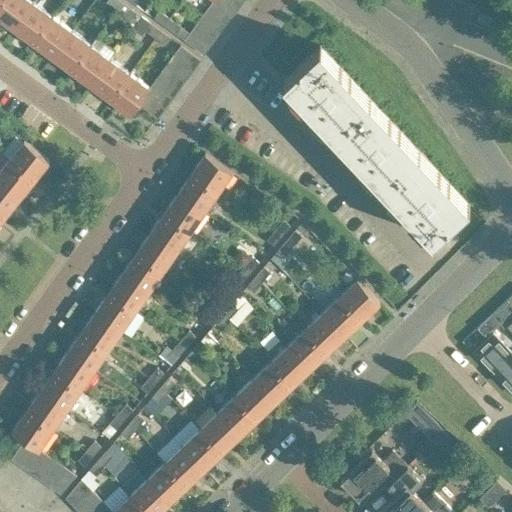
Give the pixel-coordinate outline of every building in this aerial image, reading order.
[(33,2),(30,0),(3,0),(0,5),(0,17),(14,28),(33,2)] [(234,13),(216,0),(213,0),(207,9),(226,23),(234,13)] [(237,0),(216,0),(234,13),(241,3),(237,0)] [(129,15),(134,8),(124,1),(119,8),(129,15)] [(53,17),(33,2),(14,28),(34,42),(53,17)] [(166,24),(171,17),(160,9),(155,16),(166,24)] [(226,23),(207,9),(199,19),(219,33),(226,23)] [(72,31),(53,17),(34,42),(53,56),(72,31)] [(181,24),(171,17),(166,24),(175,31),(181,24)] [(219,33),(199,19),(192,29),(212,43),(219,33)] [(156,36),(162,29),(151,21),(145,28),(156,36)] [(172,36),(162,29),(156,36),(166,44),(172,36)] [(212,43),(192,29),(184,39),(205,53),(212,43)] [(91,45),(72,31),(53,56),(72,71),(91,45)] [(91,84),(116,51),(97,37),(91,45),(72,71),(91,84)] [(321,44),(284,79),(334,132),(371,97),(321,44)] [(181,45),(174,55),(193,69),(200,60),(181,45)] [(111,98),(129,73),(138,62),(119,47),(116,51),(91,84),(111,98)] [(186,79),(193,69),(174,55),(166,64),(186,79)] [(179,89),(186,79),(166,64),(159,74),(179,89)] [(149,88),(129,73),(111,98),(131,113),(138,103),(145,93),(149,88)] [(172,98),(179,89),(159,74),(152,84),(172,98)] [(165,108),(172,98),(152,84),(149,88),(145,93),(165,108)] [(158,117),(165,108),(145,93),(138,103),(158,117)] [(421,150),(371,97),(334,132),(384,185),(421,150)] [(24,140),(8,159),(34,180),(49,161),(24,140)] [(470,203),(421,150),(384,185),(433,237),(470,203)] [(219,191),(233,172),(206,152),(192,172),(219,191)] [(34,180),(8,159),(0,169),(0,183),(19,199),(34,180)] [(205,212),(219,191),(192,172),(178,193),(205,212)] [(19,199),(0,183),(0,214),(4,218),(19,199)] [(191,231),(205,212),(178,193),(164,212),(191,231)] [(191,231),(164,212),(150,232),(177,251),(191,231)] [(283,234),(291,224),(284,219),(276,228),(283,234)] [(274,244),(283,234),(276,228),(267,238),(274,244)] [(302,234),(296,228),(287,238),(294,244),(302,234)] [(163,271),(177,251),(150,232),(136,252),(163,271)] [(286,253),(294,244),(287,238),(279,247),(286,253)] [(150,290),(163,271),(136,252),(123,271),(150,290)] [(251,271),(260,261),(253,255),(244,264),(251,271)] [(466,314),(511,273),(511,267),(501,255),(452,299),(466,314)] [(243,280),(251,271),(244,264),(236,274),(243,280)] [(271,270),(264,265),(256,274),(263,280),(271,270)] [(136,310),(150,290),(123,271),(109,292),(136,310)] [(254,289),(263,280),(256,274),(248,284),(254,289)] [(381,301),(358,277),(340,294),(362,318),(381,301)] [(220,307),(229,297),(221,291),(213,301),(220,307)] [(122,330),(136,310),(109,292),(95,312),(122,330)] [(362,318),(340,294),(322,311),(345,335),(362,318)] [(511,294),(491,314),(499,322),(504,327),(511,319),(511,294)] [(211,317),(220,307),(213,301),(204,312),(211,317)] [(239,308),(233,302),(224,311),(231,317),(239,308)] [(231,317),(224,311),(216,321),(223,327),(231,317)] [(345,335),(322,311),(304,328),(327,352),(345,335)] [(108,350),(122,330),(95,312),(81,331),(108,350)] [(499,322),(491,314),(477,327),(485,336),(499,322)] [(189,344),(197,334),(190,328),(182,338),(189,344)] [(327,352),(304,328),(287,344),(310,368),(327,352)] [(108,350),(81,331),(67,351),(94,370),(108,350)] [(511,352),(494,333),(476,350),(511,387),(511,352)] [(180,354),(189,344),(182,338),(173,348),(180,354)] [(206,346),(200,339),(192,348),(199,354),(206,346)] [(310,368),(287,344),(269,361),(292,385),(310,368)] [(191,364),(199,354),(192,348),(184,357),(191,364)] [(81,390),(94,370),(67,351),(54,371),(81,390)] [(292,385),(269,361),(252,377),(275,401),(292,385)] [(157,381),(165,371),(158,365),(150,375),(157,381)] [(67,409),(81,390),(54,371),(40,390),(67,409)] [(148,391),(157,381),(150,375),(142,385),(148,391)] [(176,381),(169,375),(161,385),(168,391),(176,381)] [(275,401),(252,377),(234,395),(257,419),(275,401)] [(168,391),(161,385),(152,395),(159,401),(168,391)] [(53,429),(67,409),(40,390),(26,410),(53,429)] [(257,419),(234,395),(217,411),(239,435),(257,419)] [(125,418),(134,408),(127,402),(118,412),(125,418)] [(39,449),(53,429),(26,410),(12,431),(25,439),(35,447),(39,449)] [(239,435),(217,411),(199,428),(222,452),(239,435)] [(117,428),(125,418),(118,412),(110,421),(117,428)] [(144,418),(138,412),(129,422),(136,427),(144,418)] [(136,427),(129,422),(121,431),(127,437),(136,427)] [(222,452),(199,428),(182,444),(205,468),(222,452)] [(21,466),(35,447),(25,439),(11,459),(21,466)] [(94,454),(102,445),(95,439),(87,449),(94,454)] [(205,468),(182,444),(164,461),(187,485),(205,468)] [(44,453),(39,449),(35,447),(21,466),(31,473),(44,453)] [(113,455),(106,448),(98,458),(105,464),(113,455)] [(386,486),(408,464),(393,449),(383,459),(372,448),(370,450),(368,448),(360,457),(361,459),(341,479),(359,498),(360,497),(359,496),(378,477),(386,486)] [(94,454),(87,449),(78,458),(85,464),(94,454)] [(40,479),(54,460),(44,453),(31,473),(40,479)] [(105,464),(98,458),(89,468),(96,474),(105,464)] [(50,486),(64,467),(54,460),(40,479),(50,486)] [(187,485),(164,461),(147,478),(170,502),(187,485)] [(423,479),(408,464),(386,486),(395,494),(376,511),(410,511),(423,500),(413,489),(423,479)] [(61,493),(74,475),(74,474),(64,467),(50,486),(61,493)] [(158,511),(170,502),(147,478),(129,494),(146,511),(158,511)] [(479,496),(489,506),(506,488),(496,478),(479,496)] [(74,506),(91,489),(83,481),(66,497),(74,506)] [(79,511),(84,511),(99,498),(91,489),(74,506),(79,511)] [(455,511),(433,490),(423,500),(410,511),(455,511)] [(146,511),(129,494),(112,511),(146,511)] [(102,511),(108,507),(99,498),(84,511),(102,511)]
